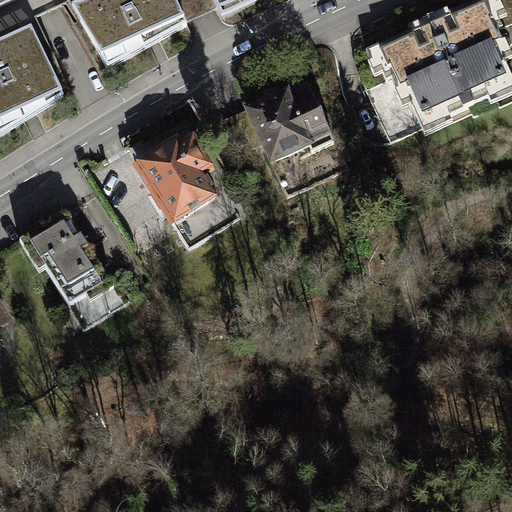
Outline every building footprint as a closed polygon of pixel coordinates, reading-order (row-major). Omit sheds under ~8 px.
[(174,0),(91,0),(73,9),(107,71),(187,27),(174,0)] [(212,0),(217,11),(240,0),(212,0)] [(496,0),(480,0),(430,23),(468,108),(494,96),(491,90),(507,83),(501,68),(506,66),(499,51),(505,48),(497,31),(503,29),(495,13),(501,10),(496,0)] [(468,108),(430,23),(365,52),(373,69),(379,66),(386,82),(391,79),(399,96),(405,94),(411,109),(417,106),(423,121),(440,113),(443,119),(468,108)] [(31,29),(0,43),(0,138),(64,99),(31,29)] [(264,106),(248,114),(262,145),(271,165),(308,148),(311,154),(334,143),(308,86),(282,98),(274,95),(265,99),(264,106)] [(262,145),(248,114),(231,122),(245,153),(262,145)] [(188,141),(139,171),(153,193),(149,195),(159,210),(162,208),(168,218),(188,206),(192,213),(216,198),(202,176),(208,172),(188,141)] [(67,214),(20,243),(29,258),(36,254),(69,308),(97,291),(101,298),(114,290),(67,214)]
